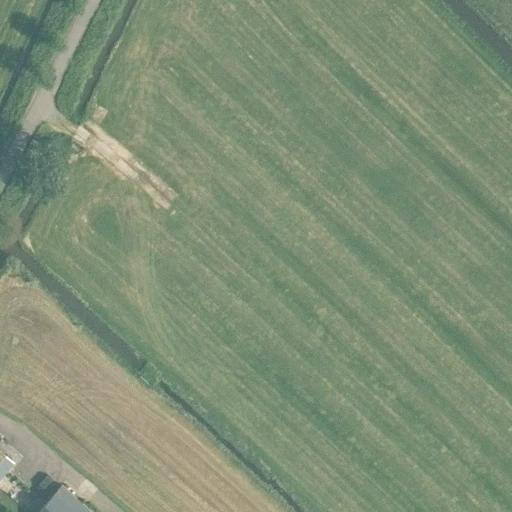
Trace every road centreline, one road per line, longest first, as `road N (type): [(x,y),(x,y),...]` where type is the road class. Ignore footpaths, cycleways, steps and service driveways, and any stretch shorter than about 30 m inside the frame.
road 1 (unclassified): [(0,189),(96,0)]
road 2 (track): [(169,204),(73,123),(41,107)]
